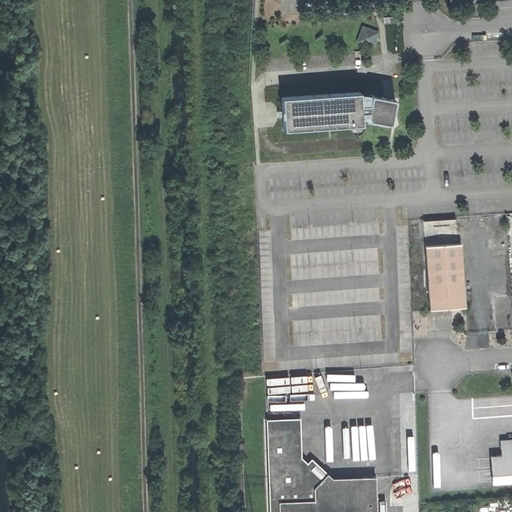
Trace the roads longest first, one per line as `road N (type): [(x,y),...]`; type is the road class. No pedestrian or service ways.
road 1 (track): [(201,0),(218,511)]
road 2 (track): [(172,511),(156,0)]
road 3 (track): [(132,0),(148,511)]
